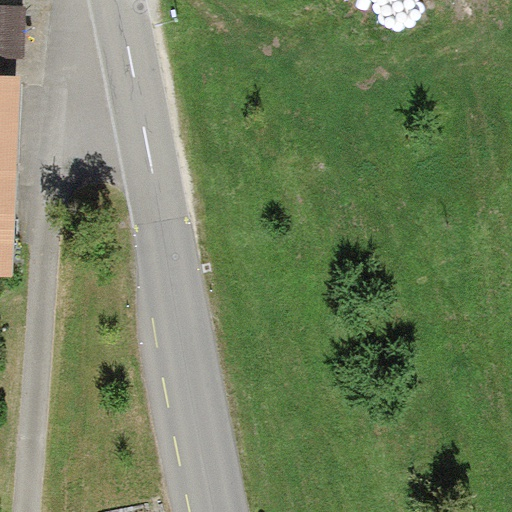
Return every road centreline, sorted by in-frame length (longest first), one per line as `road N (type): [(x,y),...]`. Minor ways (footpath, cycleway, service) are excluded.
road 1 (tertiary): [(118,0),(218,511)]
road 2 (track): [(141,104),(57,139),(27,511)]
